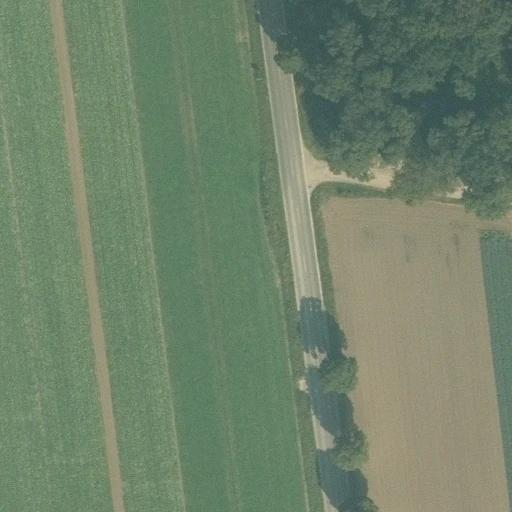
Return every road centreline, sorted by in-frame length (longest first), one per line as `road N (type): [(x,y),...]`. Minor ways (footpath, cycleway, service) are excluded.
road 1 (tertiary): [(336,511),(267,0)]
road 2 (track): [(288,165),(511,190)]
